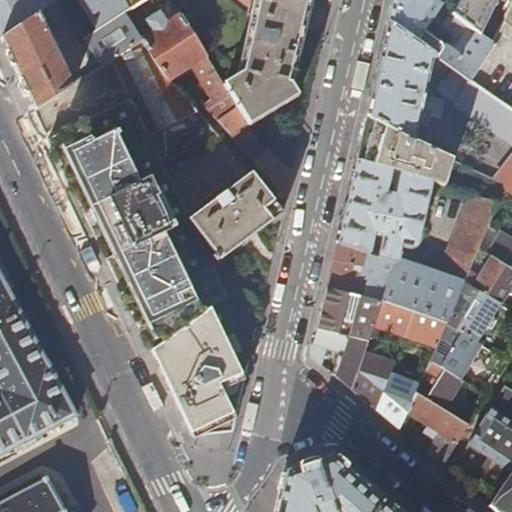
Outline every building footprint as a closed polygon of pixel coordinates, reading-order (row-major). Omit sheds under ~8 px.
[(0,0),(0,36),(1,39),(39,14),(59,0),(0,0)] [(147,0),(74,0),(96,33),(85,41),(102,67),(143,40),(127,14),(147,0)] [(255,0),(238,76),(224,85),(249,126),(299,95),(293,84),(312,0),(255,0)] [(431,0),(392,0),(391,8),(388,23),(435,57),(453,69),(468,80),(492,43),(478,33),(451,13),(439,5),(431,0)] [(456,0),(451,13),(478,33),(494,0),(456,0)] [(511,0),(502,20),(511,28),(511,0)] [(44,24),(39,14),(1,39),(18,74),(35,111),(73,86),(43,24),(44,24)] [(151,55),(170,81),(199,62),(201,67),(194,72),(211,100),(204,105),(286,199),(288,188),(292,171),(258,139),(249,126),(224,85),(193,36),(179,15),(143,40),(151,55)] [(435,57),(388,23),(381,51),(371,94),(366,117),(413,141),(417,123),(427,126),(431,109),(421,107),(431,61),(435,57)] [(151,55),(143,40),(102,67),(73,86),(35,111),(42,125),(49,138),(131,98),(160,161),(215,135),(216,135),(170,81),(151,55)] [(511,111),(468,80),(453,69),(448,75),(452,78),(450,81),(444,77),(437,89),(511,141),(511,145),(491,176),(498,180),(503,189),(511,195),(511,111)] [(165,170),(160,161),(131,98),(49,138),(72,186),(84,213),(90,210),(100,205),(122,251),(112,256),(107,259),(118,282),(151,350),(226,297),(190,220),(166,170),(165,170)] [(413,141),(366,117),(361,139),(356,160),(432,184),(443,187),(452,159),(413,141)] [(403,246),(414,249),(417,248),(418,246),(432,184),(356,160),(347,200),(336,243),(369,253),(374,231),(384,234),(378,256),(394,261),(381,300),(411,310),(445,322),(446,318),(458,290),(462,282),(467,271),(495,203),(469,195),(437,273),(399,260),(403,246)] [(250,173),(190,220),(226,297),(237,289),(218,262),(282,213),(250,173)] [(122,251),(100,205),(90,210),(112,256),(122,251)] [(511,269),(511,236),(501,230),(485,252),(511,269)] [(369,253),(336,243),(331,266),(326,287),(381,300),(394,261),(378,256),(369,253)] [(511,269),(485,252),(484,252),(480,257),(485,260),(475,276),(467,271),(462,282),(498,305),(508,287),(511,289),(511,269)] [(0,453),(75,415),(0,274),(0,453)] [(511,313),(498,305),(462,282),(458,290),(470,297),(467,301),(471,303),(458,325),(446,318),(445,322),(444,323),(474,340),(494,307),(511,318),(511,316),(511,313)] [(381,300),(326,287),(323,304),(317,329),(368,341),(381,300)] [(237,289),(226,297),(151,350),(171,392),(192,436),(232,432),(235,419),(249,360),(262,303),(237,289)] [(402,337),(411,310),(381,300),(368,341),(351,391),(358,397),(368,405),(384,361),(371,357),(379,333),(379,332),(379,329),(402,337)] [(444,323),(445,322),(411,310),(402,337),(400,342),(412,347),(414,341),(434,348),(438,339),(444,323)] [(474,340),(444,323),(438,339),(449,346),(443,358),(432,351),(428,361),(456,378),(478,342),(474,340)] [(368,341),(317,329),(313,344),(310,356),(322,366),(326,350),(327,351),(329,344),(341,347),(339,354),(333,375),(351,391),(368,341)] [(339,354),(341,347),(329,344),(327,351),(339,354)] [(460,381),(456,378),(428,361),(425,369),(439,377),(425,399),(443,411),(460,381)] [(399,430),(415,392),(421,378),(415,376),(413,383),(389,373),(375,410),(382,416),(399,430)] [(491,458),(511,426),(511,414),(508,422),(501,417),(511,400),(511,392),(508,390),(511,384),(511,377),(510,376),(468,444),(491,458)] [(425,399),(415,392),(399,430),(398,430),(407,438),(414,425),(410,421),(413,417),(438,433),(425,453),(442,468),(467,426),(443,411),(425,399)] [(511,472),(511,471),(511,426),(491,458),(511,472)] [(402,511),(392,503),(390,505),(332,455),(284,471),(274,511),(402,511)] [(511,511),(511,471),(511,472),(488,506),(494,511),(511,511)] [(63,511),(47,480),(0,503),(0,511),(63,511)]
